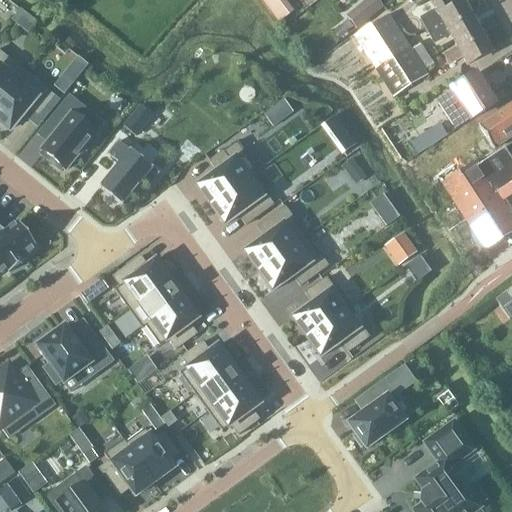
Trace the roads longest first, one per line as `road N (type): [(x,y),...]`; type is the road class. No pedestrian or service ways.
road 1 (residential): [(310,420),(165,214),(104,252)]
road 2 (residential): [(310,420),(184,511)]
road 3 (residential): [(104,252),(0,165)]
road 4 (residential): [(104,252),(0,328)]
